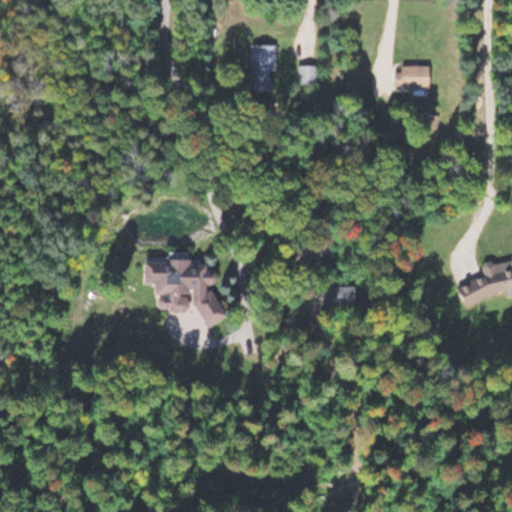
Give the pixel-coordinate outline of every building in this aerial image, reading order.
[(271,89),(271,68),(275,68),(274,40),(248,41),(249,90),(271,89)] [(296,63),(296,83),(314,83),(314,63),(296,63)] [(393,85),(427,85),(427,63),(393,63),(393,85)] [(438,112),(417,112),(417,127),(438,127),(438,112)] [(511,288),(511,256),(478,264),(480,276),(453,282),(457,301),(511,288)] [(193,320),(213,319),(213,264),(185,264),(185,258),(140,258),(140,282),(153,282),(154,309),(193,309),(193,320)] [(320,302),(339,302),(339,288),(320,288),(320,302)]
